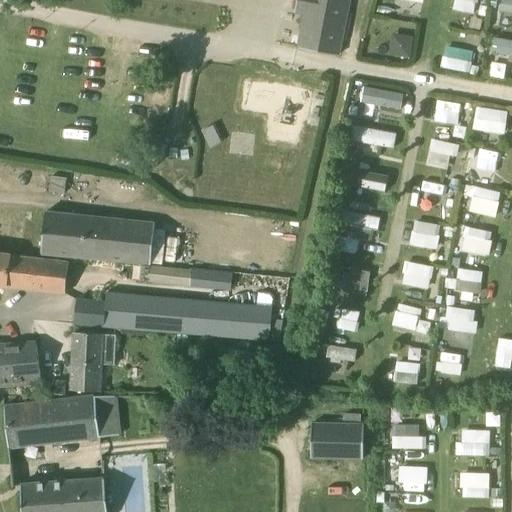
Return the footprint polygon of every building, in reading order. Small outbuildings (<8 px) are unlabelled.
[(296,0),(295,12),(306,14),(299,49),(338,56),(349,0),(296,0)] [(453,0),(453,9),(475,12),(477,0),(453,0)] [(511,0),(502,0),(500,9),(511,11),(511,0)] [(411,58),(415,35),(393,32),(390,55),(411,58)] [(511,38),(494,36),(492,51),(511,54),(511,38)] [(442,67),(472,70),(474,48),(444,46),(442,67)] [(364,85),(361,101),(403,109),(406,94),(364,85)] [(458,122),(461,103),(436,99),(433,118),(458,122)] [(477,104),(473,127),(504,133),(509,110),(477,104)] [(395,147),(398,133),(355,124),(352,139),(395,147)] [(449,154),(457,155),(459,142),(429,139),(426,166),(448,168),(449,154)] [(474,168),(499,173),(503,151),(479,146),(474,168)] [(356,170),(355,186),(388,188),(389,172),(356,170)] [(64,193),(66,179),(51,177),(49,191),(64,193)] [(445,195),(447,185),(423,179),(421,189),(445,195)] [(495,216),(502,192),(475,185),(469,210),(495,216)] [(424,191),(421,200),(440,205),(442,196),(424,191)] [(152,264),(154,245),(156,224),(45,213),(41,253),(152,264)] [(376,238),(376,214),(352,213),(352,238),(376,238)] [(415,219),(410,242),(436,248),(442,225),(415,219)] [(488,256),(494,232),(467,225),(461,250),(488,256)] [(0,285),(65,294),(69,263),(0,254),(0,285)] [(428,289),(434,266),(406,259),(401,282),(428,289)] [(190,287),(191,270),(149,267),(148,283),(190,287)] [(348,267),(345,291),(367,294),(370,271),(348,267)] [(481,292),(483,270),(458,268),(456,290),(481,292)] [(189,334),(191,300),(107,293),(106,302),(77,299),(75,324),(189,334)] [(394,326),(417,329),(420,306),(397,303),(394,326)] [(443,328),(473,334),(477,310),(447,305),(443,328)] [(357,329),(360,310),(335,307),(332,326),(357,329)] [(116,335),(103,334),(74,333),(71,391),(100,392),(102,363),(115,363),(116,335)] [(511,341),(501,338),(495,357),(511,361),(511,360),(511,341)] [(0,385),(39,383),(37,342),(0,344),(0,385)] [(326,357),(356,361),(358,348),(328,344),(326,357)] [(409,346),(408,360),(421,361),(422,347),(409,346)] [(437,372),(461,374),(462,353),(439,351),(437,372)] [(394,381),(418,383),(420,362),(396,360),(394,381)] [(51,380),(51,394),(65,395),(66,380),(51,380)] [(9,447),(101,437),(96,397),(5,406),(9,447)] [(363,459),(363,424),(312,423),(311,458),(363,459)] [(418,435),(418,424),(394,423),(394,447),(426,448),(426,435),(418,435)] [(490,455),(490,429),(462,428),(462,442),(455,442),(455,454),(490,455)] [(401,489),(427,490),(427,465),(402,465),(401,489)] [(461,471),(460,496),(490,497),(491,472),(461,471)] [(22,511),(107,511),(105,479),(21,485),(22,511)]
